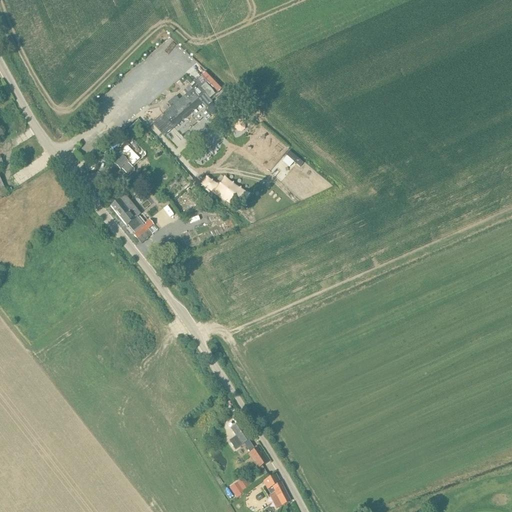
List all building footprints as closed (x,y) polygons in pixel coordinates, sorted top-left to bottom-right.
[(170,107),(163,113),(164,115),(168,119),(170,123),(169,124),(174,128),(202,104),(205,109),(212,102),(209,99),(214,95),(207,87),(202,91),(200,88),(197,85),(196,86),(193,83),(189,86),(192,89),(191,90),(187,94),(179,100),(175,96),(167,103),(170,107)] [(133,168),(141,160),(129,147),(120,154),(133,168)] [(254,159),(260,152),(256,149),(250,155),(254,159)] [(289,151),(285,156),(296,165),(300,160),(289,151)] [(118,153),(111,160),(115,164),(119,169),(121,171),(125,176),(126,175),(127,177),(129,177),(134,172),(134,170),(129,164),(127,162),(122,157),(118,153)] [(268,170),(275,163),(268,156),(261,163),(268,170)] [(119,202),(118,200),(110,206),(126,226),(128,225),(132,221),(134,220),(124,207),(128,204),(123,199),(119,202)] [(132,221),(128,225),(134,233),(133,234),(141,244),(152,235),(148,230),(154,225),(150,220),(139,229),(132,221)] [(187,244),(204,240),(202,233),(185,236),(187,244)] [(235,436),(229,441),(235,451),(241,447),(242,448),(245,446),(250,453),(249,454),(248,454),(259,469),(268,463),(258,448),(257,448),(254,450),(248,441),(250,439),(240,423),(231,429),(235,436)] [(276,475),(267,480),(263,482),(267,490),(267,489),(270,494),(274,492),(282,506),(290,502),(280,483),(276,475)] [(244,478),(232,486),(239,497),(251,489),(244,478)]
